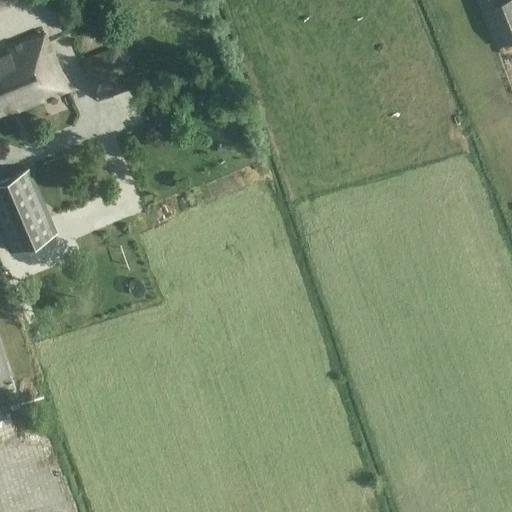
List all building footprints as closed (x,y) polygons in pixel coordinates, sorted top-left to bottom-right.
[(511,0),(500,0),(481,7),(496,47),(511,40),(511,0)] [(0,116),(66,89),(43,35),(6,50),(8,54),(0,56),(0,116)] [(116,46),(80,60),(98,102),(133,89),(133,87),(116,46)] [(25,171),(0,181),(0,230),(9,251),(51,233),(25,171)] [(39,261),(15,269),(19,280),(42,272),(39,261)] [(0,376),(8,374),(0,348),(0,376)] [(8,429),(26,422),(21,407),(2,414),(8,429)]
